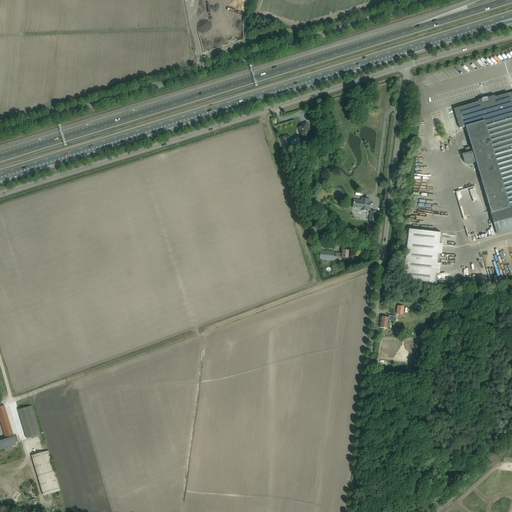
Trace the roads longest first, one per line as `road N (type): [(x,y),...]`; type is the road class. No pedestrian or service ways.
road 1 (motorway): [(0,173),(493,20)]
road 2 (unclassified): [(351,511),(405,65)]
road 3 (unclassified): [(0,132),(426,0)]
road 4 (motorway): [(410,30),(0,158)]
road 5 (unclassified): [(0,194),(405,65)]
